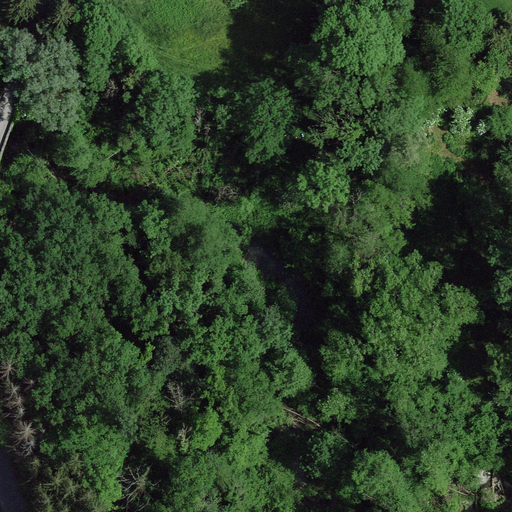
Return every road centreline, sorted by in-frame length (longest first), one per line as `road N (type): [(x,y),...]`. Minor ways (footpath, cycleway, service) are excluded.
road 1 (track): [(385,0),(511,83)]
road 2 (tertiary): [(0,129),(48,0)]
